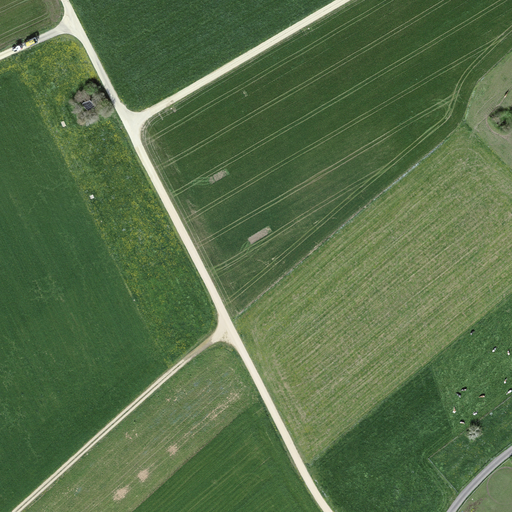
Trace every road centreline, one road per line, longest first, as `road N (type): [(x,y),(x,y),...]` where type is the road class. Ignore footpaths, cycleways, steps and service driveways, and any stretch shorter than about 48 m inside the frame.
road 1 (track): [(64,0),(328,511)]
road 2 (track): [(229,319),(14,511)]
road 3 (track): [(127,123),(343,0)]
